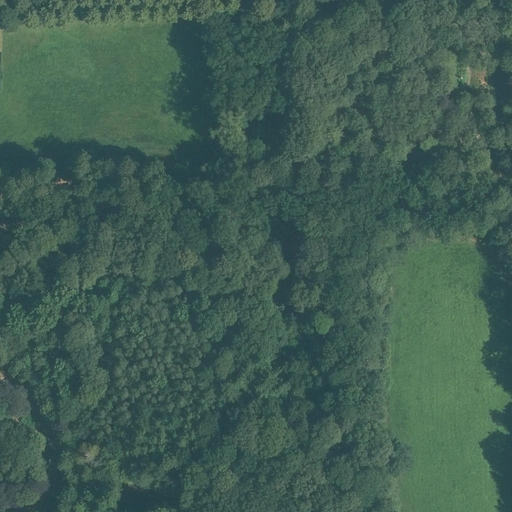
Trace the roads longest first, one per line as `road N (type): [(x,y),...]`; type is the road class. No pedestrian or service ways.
road 1 (track): [(0,226),(379,208)]
road 2 (track): [(218,0),(0,8)]
road 3 (track): [(38,511),(56,452),(51,417),(39,393),(0,357)]
road 4 (track): [(379,208),(511,197)]
